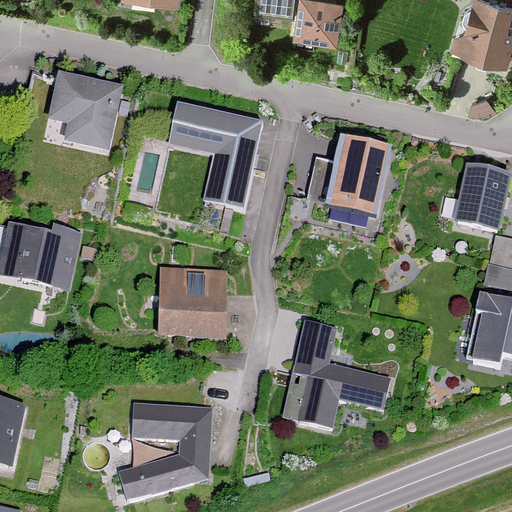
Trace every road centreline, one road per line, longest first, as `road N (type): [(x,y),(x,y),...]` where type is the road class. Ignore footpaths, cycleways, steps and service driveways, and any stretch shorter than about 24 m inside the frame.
road 1 (residential): [(0,29),(511,144)]
road 2 (secondary): [(511,445),(339,511)]
